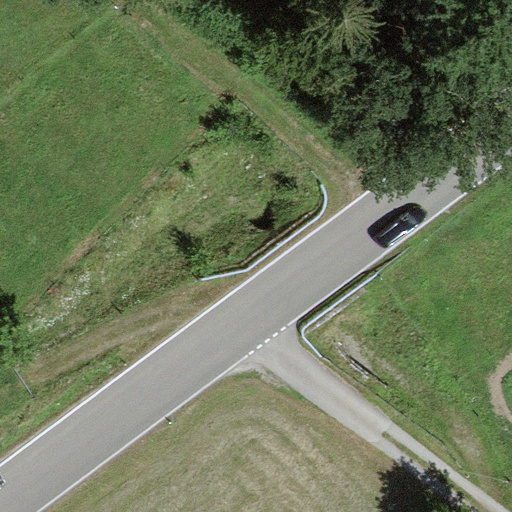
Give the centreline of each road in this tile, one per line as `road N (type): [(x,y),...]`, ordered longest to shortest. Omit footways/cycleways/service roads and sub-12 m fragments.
road 1 (tertiary): [(0,498),(511,119)]
road 2 (track): [(234,325),(466,511)]
